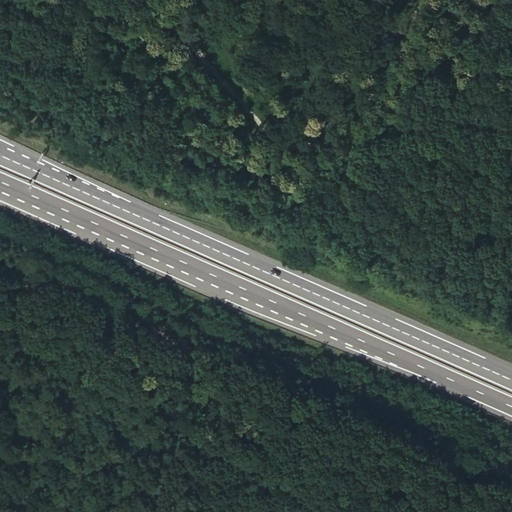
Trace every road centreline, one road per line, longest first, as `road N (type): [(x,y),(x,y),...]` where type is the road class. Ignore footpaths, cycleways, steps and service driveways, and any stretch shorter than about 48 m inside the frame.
road 1 (track): [(511,471),(0,234)]
road 2 (trunk): [(0,181),(511,410)]
road 3 (trunk): [(511,382),(0,155)]
road 4 (track): [(0,108),(237,220),(511,325)]
road 5 (track): [(0,326),(212,448)]
road 6 (track): [(212,448),(341,511)]
